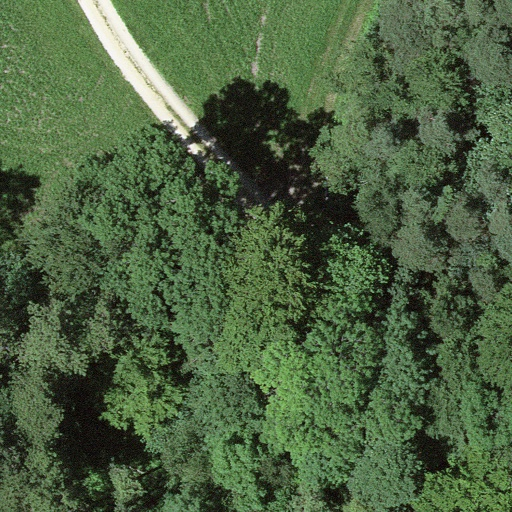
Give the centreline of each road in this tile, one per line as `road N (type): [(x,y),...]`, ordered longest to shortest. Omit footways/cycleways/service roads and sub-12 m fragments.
road 1 (track): [(90,0),(173,134),(511,465)]
road 2 (track): [(293,255),(336,76),(370,0)]
